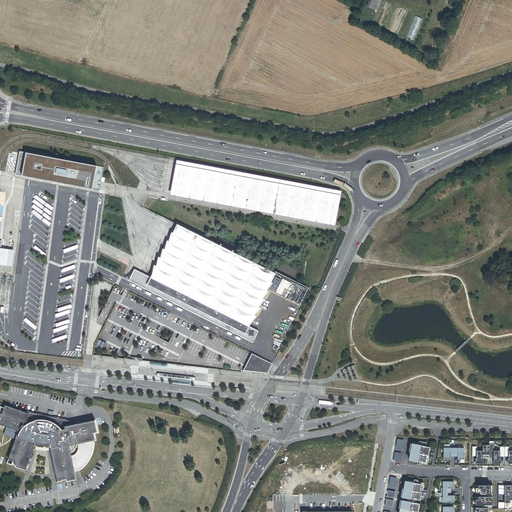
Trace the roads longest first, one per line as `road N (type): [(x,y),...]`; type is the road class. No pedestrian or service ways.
road 1 (trunk): [(357,166),(0,103)]
road 2 (trunk): [(0,116),(328,176),(354,189)]
road 3 (unclassified): [(0,369),(192,392)]
road 4 (trunk): [(511,119),(397,161)]
road 5 (trunk): [(406,186),(511,132)]
